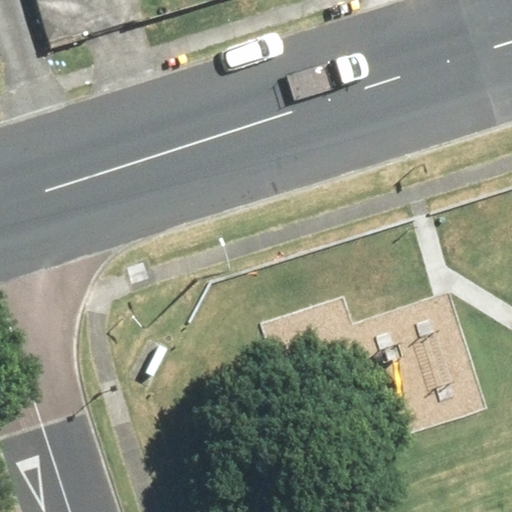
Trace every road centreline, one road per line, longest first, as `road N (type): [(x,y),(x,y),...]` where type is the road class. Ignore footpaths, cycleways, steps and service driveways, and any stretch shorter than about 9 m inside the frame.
road 1 (secondary): [(0,203),(511,41)]
road 2 (residential): [(68,511),(0,288)]
